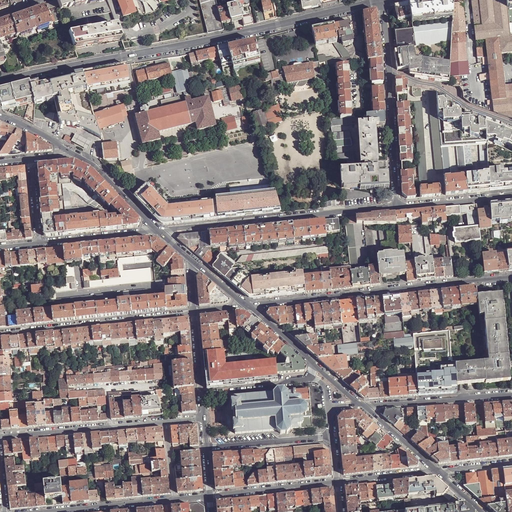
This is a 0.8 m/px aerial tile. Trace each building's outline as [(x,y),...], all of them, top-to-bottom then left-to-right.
[(50,9),(59,6),(57,0),(53,2),(48,3),(50,9)] [(59,6),(60,9),(60,8),(68,6),(69,7),(72,6),(73,6),(74,6),(79,4),(79,5),(84,4),(88,3),(88,4),(97,1),(97,2),(102,0),(58,0),(57,0),(59,6)] [(120,0),(123,6),(120,7),(121,10),(120,11),(122,16),(130,14),(129,12),(132,11),(130,7),(132,6),(130,0),(163,0),(164,0),(166,0),(167,1),(169,0),(120,0)] [(198,0),(207,34),(218,31),(221,31),(224,30),(222,24),(218,9),(215,0),(198,0)] [(260,0),(263,12),(263,13),(268,12),(272,11),(269,0),(260,0)] [(411,17),(411,21),(448,16),(452,15),(453,0),(452,0),(449,0),(443,1),(419,4),(409,6),(411,17)] [(450,64),(449,78),(462,76),(468,76),(467,65),(466,62),(467,62),(465,44),(466,43),(465,33),(466,33),(462,3),(462,0),(453,0),(452,15),(452,22),(451,43),(450,64)] [(472,0),(473,1),(479,1),(480,7),(473,8),(475,27),(474,28),(475,42),(510,38),(510,37),(508,24),(506,0),(472,0)] [(398,20),(411,17),(409,6),(409,3),(401,5),(395,7),(398,20)] [(238,20),(242,19),(242,18),(241,15),(240,8),(239,4),(218,9),(222,24),(226,23),(227,23),(229,23),(230,23),(230,21),(234,21),(238,20)] [(27,11),(10,17),(15,35),(16,37),(36,29),(50,24),(50,23),(53,22),(54,22),(52,15),(51,15),(47,16),(45,10),(44,5),(27,11)] [(292,15),(295,14),(295,11),(293,7),(287,8),(288,15),(292,15)] [(49,12),(51,15),(52,15),(54,22),(54,23),(62,20),(60,15),(58,15),(56,9),(49,12)] [(364,12),(368,47),(381,46),(378,17),(378,12),(375,10),(373,10),(366,12),(364,12)] [(262,22),(265,21),(263,13),(263,14),(261,14),(260,12),(256,13),(257,17),(255,17),(256,23),(262,22)] [(64,22),(67,28),(114,19),(111,13),(64,22)] [(249,25),(253,24),(251,16),(242,18),(242,19),(244,26),(249,25)] [(0,40),(15,35),(10,17),(7,18),(2,20),(0,20),(0,40)] [(334,24),(336,33),(337,34),(338,36),(339,35),(340,39),(342,38),(343,43),(354,41),(352,31),(351,21),(345,22),(334,24)] [(55,28),(53,22),(50,23),(50,24),(36,29),(37,34),(55,28)] [(448,23),(412,27),(413,30),(415,46),(451,43),(452,22),(448,23)] [(84,48),(91,47),(91,46),(92,45),(101,43),(102,44),(103,44),(114,43),(121,41),(115,24),(68,33),(74,50),(84,48)] [(313,28),(314,34),(315,36),(317,43),(333,41),(338,40),(337,34),(336,33),(334,24),(325,26),(313,28)] [(37,34),(36,29),(16,37),(16,39),(17,41),(37,34)] [(415,46),(413,30),(395,32),(397,47),(411,46),(411,49),(413,48),(416,48),(415,46)] [(337,34),(338,40),(333,41),(344,57),(338,58),(338,57),(334,57),(334,56),(326,56),(326,53),(319,54),(320,60),(320,62),(324,61),(327,61),(327,64),(335,63),(335,64),(338,64),(349,63),(355,62),(346,48),(343,43),(340,39),(338,36),(337,34)] [(0,44),(16,39),(16,37),(15,35),(0,40),(0,44)] [(511,37),(510,37),(510,38),(475,42),(477,59),(482,58),(487,58),(489,69),(489,75),(490,80),(492,102),(493,108),(490,108),(489,111),(493,112),(511,119),(511,37)] [(256,43),(256,41),(253,41),(243,44),(238,45),(229,47),(233,63),(234,66),(261,59),(256,43)] [(346,48),(355,62),(363,61),(365,61),(363,53),(357,51),(353,44),(346,48)] [(218,47),(220,56),(222,65),(233,63),(229,47),(228,45),(223,46),(218,47)] [(383,58),(381,46),(368,47),(369,60),(371,60),(383,58)] [(207,49),(210,59),(220,56),(218,47),(212,48),(207,49)] [(415,59),(413,48),(411,49),(394,51),(397,70),(405,69),(405,71),(407,70),(408,70),(410,70),(411,70),(412,70),(414,71),(415,72),(416,73),(417,74),(418,75),(418,76),(419,77),(419,78),(419,80),(443,83),(449,84),(449,78),(450,64),(415,59)] [(202,50),(196,52),(198,61),(199,61),(210,59),(207,49),(202,50)] [(192,53),(189,54),(191,62),(198,61),(196,52),(192,53)] [(139,83),(172,74),(171,71),(170,66),(168,57),(155,60),(157,66),(136,72),(139,83)] [(383,58),(371,60),(372,71),(373,83),(384,83),(383,69),(383,58)] [(234,66),(234,68),(262,61),(261,59),(234,66)] [(285,73),(288,83),(315,78),(322,76),(320,62),(320,60),(302,64),(294,66),(284,68),(285,73)] [(339,79),(350,78),(350,71),(350,69),(350,67),(349,67),(349,63),(338,64),(339,79)] [(111,67),(83,71),(84,75),(88,88),(89,92),(89,95),(131,89),(126,64),(111,67)] [(187,68),(171,71),(177,93),(193,90),(187,68)] [(265,74),(267,80),(271,79),(272,83),(271,83),(272,87),(276,87),(275,84),(282,82),(280,74),(278,70),(265,74)] [(408,70),(407,70),(408,74),(411,73),(411,75),(413,75),(413,79),(419,80),(419,78),(419,77),(418,76),(418,75),(417,74),(416,73),(415,72),(414,71),(412,70),(411,70),(410,70),(408,70)] [(315,78),(288,83),(285,73),(280,74),(282,82),(275,84),(276,87),(277,91),(281,90),(284,85),(288,88),(295,87),(297,84),(297,85),(300,86),(302,86),(305,85),(307,83),(309,84),(310,83),(315,82),(315,78)] [(49,78),(50,83),(51,83),(66,80),(66,79),(65,75),(49,78)] [(84,75),(76,76),(71,78),(70,78),(66,79),(66,80),(51,83),(55,99),(58,114),(61,123),(78,128),(87,130),(96,134),(102,139),(103,138),(101,133),(95,118),(94,119),(89,118),(89,116),(78,113),(78,114),(75,115),(70,93),(84,90),(84,89),(88,88),(84,75)] [(350,78),(339,79),(339,88),(340,98),(351,97),(351,90),(351,88),(351,86),(350,86),(350,78)] [(404,80),(395,80),(395,87),(396,95),(401,95),(401,93),(407,92),(407,82),(404,82),(404,80)] [(55,99),(51,83),(50,83),(46,84),(45,83),(40,85),(39,81),(31,84),(35,99),(36,102),(35,103),(55,99)] [(12,86),(16,104),(27,101),(35,99),(31,84),(30,82),(21,84),(12,86)] [(0,89),(0,100),(2,107),(9,106),(16,104),(12,86),(4,88),(0,89)] [(239,86),(222,90),(224,99),(225,103),(237,100),(244,98),(241,86),(239,86)] [(88,88),(84,89),(84,90),(70,93),(75,115),(78,114),(78,113),(89,116),(89,118),(94,119),(95,118),(93,113),(93,111),(87,109),(84,94),(89,92),(88,88)] [(384,88),(373,88),(373,89),(374,114),(386,113),(385,99),(384,88)] [(412,88),(412,93),(412,94),(413,96),(415,97),(417,98),(421,97),(420,89),(412,88)] [(214,101),(224,99),(222,90),(212,92),(212,93),(214,101)] [(436,92),(428,90),(435,171),(436,171),(436,175),(444,174),(441,148),(438,119),(437,106),(436,92)] [(87,109),(93,111),(93,109),(89,95),(89,92),(84,94),(87,109)] [(467,112),(436,92),(437,106),(438,119),(441,148),(448,147),(456,147),(463,146),(470,146),(480,145),(487,144),(487,138),(486,118),(476,115),(467,112)] [(162,101),(163,108),(164,109),(166,108),(170,125),(183,122),(179,105),(182,104),(182,103),(181,100),(180,96),(180,95),(179,95),(179,96),(162,101)] [(209,97),(192,101),(191,98),(191,97),(185,98),(186,102),(182,103),(182,104),(179,105),(183,122),(190,120),(191,124),(196,123),(198,130),(216,125),(209,97)] [(351,97),(340,98),(340,107),(341,117),(352,116),(352,108),(352,106),(352,104),(351,97)] [(158,107),(157,100),(155,100),(147,102),(148,106),(149,109),(158,107)] [(25,119),(34,124),(34,117),(35,109),(35,103),(36,102),(28,103),(28,105),(25,119)] [(421,102),(413,102),(414,105),(414,114),(419,183),(427,182),(421,102)] [(16,115),(25,119),(28,105),(28,103),(17,106),(16,115)] [(93,113),(95,118),(101,133),(110,130),(110,132),(116,130),(116,129),(129,125),(128,121),(132,120),(128,106),(127,103),(108,108),(102,110),(103,110),(93,113)] [(263,109),(268,124),(285,119),(281,104),(263,109)] [(397,116),(397,125),(409,124),(409,119),(408,119),(408,115),(407,110),(409,110),(408,105),(401,105),(397,106),(396,106),(397,116)] [(144,144),(161,140),(159,132),(165,131),(164,127),(170,125),(166,108),(164,109),(163,108),(149,112),(149,110),(149,109),(148,106),(143,107),(144,111),(145,111),(146,113),(136,115),(144,144)] [(61,123),(58,114),(46,111),(35,109),(34,117),(61,123)] [(263,109),(254,112),(258,127),(268,124),(263,109)] [(368,114),(368,122),(358,123),(359,129),(361,164),(365,163),(365,169),(363,170),(362,169),(355,169),(350,170),(343,170),(343,168),(339,169),(340,169),(341,169),(342,187),(360,186),(360,188),(389,186),(389,173),(378,173),(378,168),(377,161),(375,125),(380,125),(379,123),(386,123),(386,113),(374,114),(368,114)] [(330,118),(331,125),(358,123),(368,122),(368,114),(366,115),(352,116),(341,117),(330,118)] [(225,130),(237,126),(234,115),(222,118),(225,130)] [(243,130),(250,129),(250,117),(242,117),(243,130)] [(504,167),(489,168),(489,173),(490,191),(511,189),(511,127),(486,118),(487,138),(496,138),(495,140),(511,147),(511,169),(504,170),(504,167)] [(191,124),(190,120),(183,122),(170,125),(164,127),(165,131),(191,124)] [(409,124),(397,125),(398,135),(399,144),(411,143),(410,138),(409,138),(409,134),(408,129),(410,129),(409,124)] [(7,136),(11,137),(12,136),(13,136),(14,133),(17,129),(12,127),(8,125),(7,136)] [(22,131),(17,129),(14,133),(13,136),(17,140),(24,145),(26,143),(25,133),(22,131)] [(350,131),(333,132),(335,146),(352,145),(350,131)] [(51,151),(51,147),(43,143),(30,136),(25,133),(26,143),(27,153),(40,152),(51,151)] [(91,142),(75,133),(71,140),(87,149),(91,142)] [(0,155),(4,156),(7,155),(13,146),(17,140),(13,136),(12,136),(11,137),(6,143),(0,152),(0,155)] [(27,153),(26,143),(24,145),(17,140),(13,146),(19,153),(19,154),(20,154),(20,153),(21,153),(21,154),(27,153)] [(117,143),(103,144),(103,149),(104,159),(119,158),(117,143)] [(233,148),(235,157),(258,152),(257,145),(254,145),(254,143),(233,148)] [(399,151),(400,163),(401,163),(412,163),(412,157),(410,157),(410,153),(411,153),(411,143),(399,144),(399,151)] [(487,144),(480,145),(481,174),(483,174),(489,173),(489,168),(487,144)] [(13,146),(7,155),(19,154),(19,153),(13,146)] [(463,146),(456,147),(458,168),(465,167),(463,146)] [(470,146),(463,146),(465,167),(472,167),(470,146)] [(444,174),(444,176),(451,176),(448,147),(441,148),(444,174)] [(337,154),(338,161),(348,160),(354,159),(354,152),(337,154)] [(133,170),(131,160),(122,162),(124,172),(133,170)] [(58,163),(59,176),(61,176),(62,177),(71,177),(71,175),(73,174),(75,161),(65,162),(58,163)] [(75,161),(73,174),(75,175),(74,178),(82,182),(84,179),(86,180),(91,168),(83,164),(75,161)] [(59,176),(58,163),(49,163),(42,164),(38,169),(40,185),(50,184),(50,177),(59,176)] [(98,175),(91,168),(86,180),(86,181),(87,183),(86,185),(93,192),(94,191),(96,193),(106,184),(98,175)] [(412,173),(400,173),(401,187),(402,195),(407,199),(415,198),(414,191),(413,191),(413,188),(412,188),(411,178),(413,178),(412,173)] [(466,178),(467,193),(481,192),(490,191),(489,173),(483,174),(483,176),(478,177),(478,176),(472,176),(472,177),(466,178)] [(444,179),(446,196),(458,194),(467,193),(466,178),(466,177),(444,179)] [(153,178),(135,196),(141,202),(142,203),(156,218),(160,222),(167,224),(185,222),(208,220),(218,219),(216,197),(201,199),(201,195),(172,198),(153,178)] [(27,187),(26,179),(20,180),(19,180),(19,188),(27,187)] [(184,181),(185,192),(193,192),(192,180),(184,181)] [(175,183),(176,192),(183,191),(181,181),(175,183)] [(93,212),(92,208),(86,207),(86,206),(72,207),(70,190),(73,191),(79,194),(87,202),(90,204),(91,203),(97,207),(100,205),(92,197),(82,188),(72,183),(72,182),(63,183),(66,214),(93,212)] [(57,186),(50,187),(50,184),(40,185),(40,190),(41,190),(41,192),(41,193),(41,195),(41,196),(41,200),(58,199),(57,186)] [(106,184),(96,193),(107,205),(110,208),(112,206),(120,198),(119,197),(109,187),(106,184)] [(230,189),(231,196),(237,195),(270,192),(269,185),(237,189),(230,189)] [(19,188),(20,195),(28,195),(27,190),(27,187),(19,188)] [(430,197),(440,196),(439,188),(419,190),(420,198),(430,197)] [(231,196),(216,197),(218,219),(231,217),(239,216),(281,212),(275,191),(270,192),(237,195),(231,196)] [(20,195),(21,203),(28,202),(28,198),(28,195),(20,195)] [(323,202),(323,207),(344,205),(343,197),(323,202)] [(120,198),(112,206),(117,212),(117,211),(124,219),(123,220),(124,228),(138,227),(141,220),(130,208),(120,198)] [(42,209),(42,216),(52,215),(53,215),(54,214),(54,213),(60,212),(58,199),(41,200),(42,209)] [(491,227),(492,240),(504,240),(506,254),(509,271),(511,270),(511,201),(490,204),(490,209),(491,225),(491,227)] [(21,203),(22,210),(29,210),(29,206),(28,202),(21,203)] [(476,205),(445,208),(446,217),(463,215),(466,215),(468,228),(479,227),(477,211),(476,206),(476,205)] [(479,227),(491,225),(490,209),(488,209),(487,207),(483,207),(484,210),(477,211),(479,227)] [(433,209),(422,210),(422,219),(423,226),(428,225),(428,221),(433,221),(437,221),(437,220),(441,220),(442,224),(447,223),(446,217),(445,208),(433,209)] [(30,213),(29,210),(22,210),(21,210),(22,218),(30,217),(30,213)] [(396,217),(397,222),(407,221),(408,222),(409,222),(409,223),(411,223),(410,222),(411,222),(412,221),(422,219),(422,210),(406,212),(396,213),(396,217)] [(377,215),(356,217),(357,223),(364,223),(397,224),(397,222),(396,217),(396,213),(377,215)] [(57,235),(56,219),(53,219),(52,215),(42,216),(44,232),(49,236),(53,236),(57,235)] [(95,231),(102,231),(100,216),(100,215),(86,217),(87,232),(95,231)] [(124,228),(123,220),(123,219),(117,219),(117,217),(109,218),(108,215),(100,216),(102,231),(113,229),(124,228)] [(456,243),(480,240),(479,229),(479,227),(468,228),(466,215),(463,215),(465,228),(454,230),(456,243)] [(22,218),(23,225),(25,225),(31,224),(30,220),(30,217),(22,218)] [(66,217),(56,219),(57,235),(64,234),(68,234),(66,218),(66,217)] [(86,217),(66,218),(68,234),(77,233),(87,232),(86,217)] [(325,220),(326,232),(340,231),(338,219),(329,220),(325,220)] [(309,222),(311,238),(319,237),(322,236),(326,236),(326,232),(325,220),(313,222),(309,222)] [(293,224),(294,239),(303,238),(311,238),(309,222),(299,223),(293,224)] [(277,225),(278,242),(287,241),(295,241),(294,239),(293,224),(284,225),(277,225)] [(351,272),(358,271),(357,265),(358,265),(353,224),(347,224),(346,224),(348,242),(350,261),(351,267),(351,272)] [(357,265),(358,271),(365,270),(369,270),(369,267),(368,262),(364,226),(364,224),(353,224),(358,265),(357,265)] [(260,227),(262,244),(270,243),(278,242),(277,225),(267,226),(260,227)] [(372,229),(364,226),(368,262),(378,261),(377,257),(375,257),(372,229)] [(244,229),(246,245),(254,245),(262,244),(260,227),(250,228),(244,229)] [(400,244),(413,243),(412,235),(412,232),(412,228),(400,227),(400,233),(400,244)] [(235,230),(228,230),(229,245),(230,247),(246,245),(244,229),(235,230)] [(400,233),(380,229),(382,256),(384,256),(383,244),(400,244),(400,233)] [(210,232),(211,247),(229,245),(228,230),(218,231),(210,232)] [(199,257),(202,259),(209,251),(212,253),(211,252),(211,247),(210,232),(205,233),(202,233),(203,240),(199,240),(200,248),(196,254),(199,257)] [(187,246),(196,254),(200,248),(199,240),(203,240),(202,233),(185,235),(181,235),(178,238),(187,246)] [(433,254),(432,245),(430,235),(424,235),(426,255),(433,254)] [(432,245),(441,244),(440,241),(440,240),(440,236),(436,235),(430,235),(432,245)] [(134,240),(135,254),(140,253),(140,251),(146,251),(147,252),(153,252),(152,249),(151,238),(149,239),(137,240),(134,240)] [(156,238),(151,238),(152,249),(162,256),(169,247),(157,238),(156,238)] [(119,242),(116,242),(117,253),(117,255),(122,255),(122,253),(130,252),(130,254),(135,254),(134,240),(130,241),(119,242)] [(98,244),(100,255),(117,253),(116,242),(112,242),(101,244),(98,244)] [(81,246),(82,257),(91,256),(100,255),(98,244),(96,244),(84,245),(81,246)] [(400,254),(400,244),(383,244),(384,256),(400,254)] [(65,261),(82,259),(82,257),(81,246),(77,246),(66,247),(63,248),(65,261)] [(172,250),(169,247),(162,256),(157,261),(164,267),(171,258),(176,253),(172,250)] [(49,249),(46,249),(47,263),(47,265),(56,264),(55,248),(49,249)] [(56,264),(65,263),(65,261),(63,248),(57,248),(55,248),(56,264)] [(40,250),(37,250),(38,264),(47,263),(46,249),(40,250)] [(29,265),(38,264),(37,250),(31,251),(28,251),(29,265)] [(24,252),(20,252),(21,266),(29,265),(28,251),(24,252)] [(202,259),(213,268),(213,266),(212,261),(212,253),(209,251),(202,259)] [(15,253),(11,253),(12,265),(12,267),(21,266),(20,252),(15,253)] [(176,253),(171,258),(173,260),(174,265),(172,265),(172,271),(184,270),(184,268),(183,259),(178,255),(176,253)] [(482,255),(484,272),(498,270),(496,256),(496,253),(492,254),(486,255),(482,255)] [(225,278),(234,266),(231,263),(221,254),(217,259),(218,259),(219,261),(213,268),(220,274),(225,278)] [(388,270),(388,275),(407,273),(406,263),(405,254),(400,254),(384,256),(386,270),(388,270)] [(504,271),(509,271),(506,254),(496,256),(498,270),(499,272),(504,271)] [(152,281),(151,268),(124,271),(123,264),(154,261),(153,255),(119,258),(119,260),(118,260),(119,270),(120,275),(121,275),(121,276),(121,277),(120,278),(110,279),(107,279),(105,279),(88,281),(85,281),(85,288),(152,281)] [(234,266),(225,278),(235,286),(246,295),(247,296),(248,296),(249,297),(252,298),(253,298),(255,298),(294,294),(306,293),(304,276),(302,255),(301,256),(296,256),(291,257),(289,257),(286,257),(281,258),(276,258),(276,259),(271,259),(266,260),(261,260),(258,260),(256,261),(251,261),(247,262),(242,262),(237,263),(234,266)] [(388,275),(388,270),(386,270),(384,256),(382,256),(377,257),(378,261),(378,266),(379,276),(388,275)] [(433,258),(421,260),(415,260),(415,262),(417,281),(422,280),(432,279),(435,279),(433,261),(433,258)] [(442,261),(444,278),(449,277),(453,277),(451,260),(442,261)] [(442,278),(444,278),(442,261),(433,261),(435,279),(442,278)] [(415,262),(406,263),(407,273),(408,279),(408,282),(414,281),(417,281),(415,262)] [(76,289),(74,264),(65,265),(65,266),(67,284),(59,285),(50,286),(50,288),(52,305),(97,301),(118,298),(118,297),(126,296),(126,291),(57,298),(56,291),(76,289)] [(369,270),(371,286),(377,285),(380,285),(379,276),(378,266),(369,267),(369,270)] [(351,288),(353,288),(351,272),(351,267),(344,268),(342,268),(343,277),(344,277),(345,280),(343,280),(344,289),(351,288)] [(344,289),(343,280),(341,281),(340,277),(343,277),(342,268),(330,269),(330,273),(332,290),(340,289),(344,289)] [(92,269),(84,270),(84,276),(84,277),(87,277),(87,275),(93,275),(92,269)] [(101,272),(102,277),(110,276),(110,279),(120,278),(120,275),(119,270),(106,271),(101,272)] [(351,272),(353,288),(357,287),(366,287),(367,286),(371,286),(369,270),(365,270),(358,271),(351,272)] [(332,290),(330,273),(330,274),(324,274),(322,274),(323,291),(330,290),(332,290)] [(217,287),(201,274),(198,278),(199,291),(200,306),(211,305),(210,295),(217,287)] [(323,291),(322,274),(313,275),(315,292),(321,291),(323,291)] [(313,275),(304,276),(306,293),(312,292),(315,292),(313,275)] [(185,281),(185,278),(165,280),(166,288),(186,287),(185,281)] [(157,288),(166,289),(166,288),(165,280),(156,280),(157,288)] [(41,285),(32,286),(32,288),(33,293),(41,292),(41,289),(41,285)] [(186,290),(186,287),(166,288),(166,289),(166,292),(166,293),(166,295),(167,297),(171,297),(176,296),(186,295),(186,290)] [(222,291),(217,287),(210,295),(211,305),(228,303),(231,299),(222,291)] [(466,288),(459,289),(461,307),(478,305),(477,296),(476,290),(476,287),(466,288)] [(453,290),(450,290),(452,307),(452,308),(461,307),(459,289),(453,290)] [(441,291),(443,308),(452,307),(450,290),(445,291),(441,291)] [(432,309),(443,308),(441,291),(434,292),(430,292),(432,309)] [(423,293),(418,293),(420,310),(432,309),(430,292),(423,293)] [(409,294),(411,311),(420,310),(418,293),(413,294),(409,294)] [(403,295),(400,295),(402,313),(403,318),(412,317),(411,311),(409,294),(403,295)] [(503,294),(477,296),(478,305),(481,327),(464,329),(463,326),(454,327),(455,330),(449,330),(451,361),(455,361),(456,385),(486,382),(486,383),(511,381),(503,294)] [(165,310),(168,309),(167,297),(166,295),(148,297),(150,311),(154,311),(165,310)] [(186,295),(176,296),(177,302),(172,302),(171,297),(167,297),(168,309),(188,307),(187,300),(186,295)] [(383,297),(385,314),(398,313),(402,313),(400,295),(397,296),(388,297),(383,297)] [(148,297),(131,299),(133,313),(138,313),(147,312),(150,311),(148,297)] [(374,298),(376,315),(379,315),(385,314),(383,297),(378,298),(374,298)] [(368,321),(377,321),(376,318),(376,315),(374,298),(368,299),(365,299),(368,321)] [(133,313),(131,299),(127,300),(126,299),(121,300),(118,301),(118,302),(120,315),(127,314),(133,313)] [(359,300),(357,300),(358,310),(358,313),(359,322),(368,321),(365,299),(359,300)] [(346,301),(339,302),(340,312),(344,311),(344,314),(340,314),(342,324),(347,324),(359,322),(358,313),(354,313),(354,310),(358,310),(357,300),(346,301)] [(118,302),(97,304),(98,317),(108,316),(120,315),(118,302)] [(330,303),(333,326),(342,325),(342,324),(340,314),(340,312),(339,302),(334,303),(330,303)] [(324,327),(333,326),(330,303),(325,304),(322,304),(324,327)] [(97,304),(75,307),(77,319),(81,319),(94,317),(98,317),(97,304)] [(316,304),(313,305),(315,321),(315,328),(324,327),(322,304),(316,304)] [(304,306),(306,322),(315,321),(313,305),(308,305),(304,306)] [(300,306),(296,307),(297,321),(298,325),(306,324),(306,322),(304,306),(300,306)] [(75,307),(52,309),(54,322),(59,321),(72,320),(77,319),(75,307)] [(298,325),(297,321),(296,307),(289,307),(287,308),(288,323),(292,322),(293,326),(298,325)] [(51,322),(54,322),(52,309),(52,308),(43,309),(45,323),(51,322)] [(280,325),(289,324),(288,323),(287,308),(283,308),(278,309),(280,325)] [(43,309),(34,310),(36,324),(40,323),(45,323),(43,309)] [(280,325),(278,309),(270,309),(267,314),(274,321),(280,325)] [(32,324),(36,324),(34,310),(26,311),(27,325),(32,324)] [(26,311),(17,312),(17,315),(18,326),(23,325),(27,325),(26,311)] [(236,312),(237,326),(238,326),(241,326),(243,328),(252,318),(249,315),(247,313),(241,311),(236,312)] [(230,313),(227,313),(228,321),(228,324),(229,329),(237,328),(238,328),(238,326),(237,326),(236,312),(230,313)] [(201,316),(202,327),(218,325),(223,324),(223,321),(228,321),(227,313),(212,315),(201,316)] [(18,326),(17,315),(15,316),(9,316),(10,327),(18,326)] [(385,317),(386,324),(399,322),(398,315),(385,317)] [(182,318),(178,318),(179,331),(182,331),(190,330),(189,317),(182,318)] [(171,333),(179,332),(179,331),(178,318),(173,319),(170,319),(171,333)] [(252,318),(243,328),(246,330),(245,331),(248,334),(249,333),(252,336),(261,325),(256,321),(252,318)] [(170,333),(171,333),(170,319),(165,319),(162,320),(164,333),(170,333)] [(156,341),(164,340),(164,337),(164,333),(162,320),(157,320),(154,321),(155,338),(156,341)] [(147,339),(155,338),(154,321),(148,321),(145,322),(147,339)] [(139,322),(136,323),(138,337),(138,340),(147,339),(145,322),(139,322)] [(129,338),(138,337),(136,323),(131,323),(128,324),(129,338)] [(120,339),(129,338),(128,324),(124,324),(119,325),(120,339)] [(112,340),(120,339),(119,325),(113,325),(110,326),(112,340)] [(218,333),(218,325),(202,327),(202,332),(202,335),(218,333)] [(264,328),(261,325),(252,336),(252,340),(257,344),(259,342),(265,347),(263,349),(268,353),(269,351),(278,341),(276,339),(264,328)] [(344,344),(361,342),(361,340),(359,325),(347,326),(342,327),(342,328),(343,338),(344,344)] [(103,341),(112,340),(110,326),(105,326),(101,327),(103,341)] [(87,343),(94,342),(93,327),(88,328),(85,328),(87,343)] [(93,327),(94,342),(97,342),(103,341),(101,327),(96,327),(93,327)] [(84,343),(87,343),(85,328),(81,329),(78,329),(79,343),(84,343)] [(237,328),(229,329),(231,338),(238,337),(237,328)] [(290,335),(295,339),(296,338),(299,338),(298,328),(293,329),(290,335)] [(74,330),(70,330),(72,344),(79,343),(78,329),(74,330)] [(66,330),(63,331),(65,345),(72,344),(70,330),(66,330)] [(182,331),(182,339),(190,338),(190,332),(190,330),(182,331)] [(442,393),(457,393),(456,391),(456,385),(455,361),(451,361),(449,330),(434,331),(413,333),(414,336),(414,348),(415,356),(416,377),(417,395),(423,395),(442,393)] [(54,332),(56,348),(61,347),(62,351),(65,351),(65,345),(63,331),(58,331),(54,332)] [(405,337),(404,331),(385,333),(384,333),(385,340),(405,337)] [(49,332),(45,333),(47,347),(47,349),(56,348),(54,332),(49,332)] [(38,348),(47,347),(45,333),(40,333),(37,334),(38,348)] [(203,343),(219,342),(219,333),(218,333),(202,335),(203,341),(203,343)] [(30,348),(38,348),(37,334),(32,334),(28,335),(30,348)] [(21,349),(30,348),(28,335),(22,335),(19,336),(21,349)] [(12,350),(21,349),(19,336),(14,336),(10,337),(12,350)] [(250,347),(253,346),(252,340),(252,336),(244,337),(244,341),(249,340),(250,347)] [(301,344),(306,349),(318,347),(317,341),(316,336),(299,338),(296,338),(295,339),(301,344)] [(414,348),(414,336),(405,337),(385,340),(370,341),(366,342),(361,342),(344,344),(335,345),(334,346),(334,352),(338,352),(338,356),(345,356),(348,355),(355,354),(414,348)] [(4,337),(2,338),(3,351),(12,350),(10,337),(4,337)] [(182,339),(183,346),(191,345),(191,340),(190,338),(182,339)] [(222,350),(230,350),(230,343),(229,341),(221,342),(222,350)] [(269,351),(272,354),(274,351),(278,354),(280,352),(285,346),(281,343),(278,341),(269,351)] [(204,349),(204,352),(222,351),(222,350),(221,342),(219,342),(203,343),(204,349)] [(191,347),(191,345),(183,346),(180,346),(179,346),(180,354),(192,353),(191,347)] [(285,346),(280,352),(287,359),(287,361),(286,362),(285,364),(284,365),(277,365),(277,373),(304,371),(304,363),(293,354),(285,346)] [(318,358),(330,357),(330,353),(330,346),(326,346),(318,347),(306,349),(313,354),(318,358)] [(276,358),(267,359),(268,361),(232,364),(223,365),(222,351),(204,352),(207,388),(216,387),(261,383),(278,381),(277,373),(277,365),(276,364),(276,358)] [(287,359),(280,352),(278,354),(276,356),(276,358),(276,364),(279,364),(278,359),(284,359),(287,361),(287,359)] [(180,354),(180,361),(192,360),(192,354),(192,353),(180,354)] [(347,369),(345,359),(345,356),(338,356),(330,357),(318,358),(326,365),(332,371),(347,369)] [(0,367),(11,367),(10,358),(4,358),(0,358),(0,367)] [(193,365),(192,360),(180,361),(173,362),(174,375),(193,373),(193,365)] [(155,379),(163,379),(163,376),(163,373),(162,366),(162,363),(158,364),(153,364),(154,369),(155,379)] [(11,367),(0,367),(0,376),(11,376),(11,367)] [(138,380),(147,380),(145,369),(137,370),(138,380)] [(147,380),(155,379),(154,369),(152,369),(145,369),(147,380)] [(343,380),(352,372),(351,371),(350,369),(347,369),(332,371),(338,376),(343,380)] [(131,371),(128,371),(129,381),(138,380),(137,370),(135,370),(131,371)] [(129,381),(128,371),(124,371),(120,372),(121,381),(129,381)] [(108,373),(103,373),(104,382),(112,382),(111,372),(108,373)] [(121,381),(120,372),(111,372),(112,382),(121,381)] [(350,387),(359,379),(358,378),(352,372),(343,380),(347,384),(350,387)] [(371,386),(379,385),(379,382),(379,380),(379,372),(371,373),(370,373),(371,386)] [(103,373),(94,374),(95,383),(104,382),(103,373)] [(193,373),(174,375),(175,388),(176,388),(181,387),(195,386),(194,378),(193,373)] [(87,375),(85,375),(86,383),(95,383),(94,374),(93,374),(87,375)] [(77,384),(86,383),(85,375),(77,376),(77,384)] [(11,376),(0,376),(0,385),(12,385),(11,376)] [(77,384),(77,376),(71,376),(68,376),(68,378),(69,384),(77,384)] [(358,393),(366,386),(367,385),(366,383),(361,377),(359,379),(350,387),(355,391),(358,393)] [(417,395),(416,377),(407,378),(408,396),(413,395),(417,395)] [(68,378),(59,379),(61,394),(61,399),(62,399),(68,398),(70,398),(70,392),(69,389),(69,388),(69,384),(68,378)] [(408,396),(407,378),(398,379),(399,396),(404,396),(408,396)] [(398,379),(388,379),(388,382),(389,397),(395,396),(399,396),(398,379)] [(388,382),(379,382),(379,385),(379,388),(380,397),(385,397),(389,397),(388,382)] [(0,394),(13,393),(12,385),(0,385),(0,394)] [(181,387),(182,395),(195,393),(195,389),(195,386),(181,387)] [(368,389),(366,386),(358,393),(361,396),(364,398),(368,398),(368,389)] [(307,404),(306,402),(304,400),(300,399),(302,397),(302,395),(300,393),(299,392),(295,392),(295,390),(294,390),(288,391),(287,390),(287,391),(284,388),(284,387),(283,387),(282,388),(278,388),(277,387),(276,388),(277,389),(274,392),(273,392),(267,393),(266,393),(260,393),(259,393),(259,394),(253,394),(252,394),(253,394),(247,395),(247,394),(246,394),(246,395),(240,395),(239,395),(234,396),(234,395),(232,395),(232,397),(233,397),(233,399),(231,399),(232,401),(233,403),(233,405),(232,407),(232,409),(234,409),(234,410),(235,411),(236,417),(235,419),(235,420),(233,420),(233,422),(235,423),(235,426),(234,427),(234,430),(235,429),(235,431),(235,433),(237,433),(237,432),(242,432),(243,432),(249,431),(249,432),(250,432),(250,431),(256,431),(257,431),(256,431),(262,430),(262,431),(263,431),(263,430),(269,430),(270,430),(276,429),(277,429),(280,432),(280,433),(281,433),(286,432),(287,433),(287,432),(290,428),(291,428),(297,428),(298,428),(298,423),(300,423),(301,422),(302,421),(302,418),(301,415),(305,414),(307,411),(307,409),(307,404)] [(380,397),(379,388),(368,389),(368,398),(374,398),(380,397)] [(309,389),(295,390),(295,392),(299,392),(300,393),(302,395),(302,397),(300,399),(304,400),(306,402),(307,404),(307,409),(307,411),(305,414),(301,415),(302,418),(302,421),(301,422),(300,423),(298,423),(298,428),(312,426),(309,389)] [(160,415),(164,414),(161,406),(159,397),(157,390),(150,391),(151,397),(152,415),(160,415)] [(33,392),(34,401),(44,400),(43,391),(33,392)] [(0,402),(9,402),(13,402),(13,393),(0,394),(0,402)] [(182,395),(182,404),(196,402),(195,396),(195,393),(182,395)] [(89,405),(98,405),(97,396),(89,397),(89,405)] [(97,396),(98,405),(107,404),(106,396),(97,396)] [(139,417),(143,416),(142,407),(141,407),(140,405),(142,405),(141,397),(141,396),(133,397),(133,399),(133,401),(135,417),(139,417)] [(89,397),(80,398),(80,401),(81,406),(89,405),(89,397)] [(151,397),(141,397),(142,405),(142,407),(143,416),(149,416),(152,415),(151,397)] [(27,401),(18,402),(19,410),(20,412),(28,412),(28,405),(27,401)] [(133,401),(124,402),(126,418),(131,417),(135,417),(133,401)] [(0,403),(0,408),(1,410),(10,409),(9,402),(0,402),(0,403)] [(124,402),(115,403),(117,418),(122,418),(126,418),(124,402)] [(196,402),(182,404),(183,410),(183,413),(190,412),(197,411),(196,402)] [(505,403),(502,403),(504,418),(504,419),(511,418),(511,402),(505,403)] [(487,404),(484,404),(485,420),(486,422),(495,422),(495,418),(493,403),(487,404)] [(497,403),(493,403),(495,418),(504,418),(502,403),(497,403)] [(38,426),(37,417),(34,417),(34,414),(37,414),(36,404),(28,405),(28,412),(29,419),(30,426),(36,426),(38,426)] [(36,404),(37,414),(41,414),(41,416),(37,417),(38,426),(44,425),(47,425),(46,412),(45,407),(45,404),(36,404)] [(459,405),(454,406),(455,418),(466,417),(464,405),(459,405)] [(469,405),(464,405),(466,417),(467,424),(476,423),(474,405),(469,405)] [(439,407),(435,407),(436,418),(437,423),(446,422),(445,419),(444,406),(439,407)] [(448,406),(444,406),(445,419),(455,418),(454,406),(448,406)] [(421,408),(417,408),(418,416),(418,424),(419,426),(428,426),(428,424),(427,407),(421,408)] [(430,407),(427,407),(428,424),(432,423),(431,418),(436,418),(435,407),(430,407)] [(73,423),(72,409),(72,408),(63,409),(64,410),(64,412),(65,423),(70,423),(73,423)] [(79,422),(82,422),(81,410),(81,408),(72,409),(73,423),(79,422)] [(412,408),(407,409),(408,417),(418,416),(417,408),(412,408)] [(94,421),(99,420),(98,409),(90,410),(91,421),(94,421)] [(389,420),(395,425),(400,420),(403,420),(401,409),(382,410),(381,414),(389,420)] [(407,409),(401,409),(403,420),(400,420),(405,425),(400,430),(405,434),(408,437),(409,436),(408,427),(408,424),(408,417),(407,409)] [(12,423),(12,428),(17,428),(21,427),(20,420),(20,412),(19,410),(10,411),(11,417),(11,418),(11,420),(12,423)] [(90,410),(81,410),(82,422),(86,421),(91,421),(90,410)] [(52,425),(56,424),(55,413),(55,412),(46,412),(47,425),(52,425)] [(64,412),(55,413),(56,424),(62,424),(65,423),(64,412)] [(363,414),(360,412),(350,412),(343,412),(338,418),(338,422),(353,420),(357,420),(357,422),(360,424),(366,417),(363,414)] [(369,420),(366,417),(360,424),(358,426),(365,432),(373,423),(369,420)] [(29,419),(20,420),(21,427),(25,427),(30,426),(29,419)] [(9,428),(12,428),(12,423),(11,420),(7,421),(6,421),(2,421),(3,429),(9,428)] [(353,420),(338,422),(339,428),(339,431),(354,429),(353,424),(353,420)] [(400,420),(395,425),(399,429),(400,430),(405,425),(400,420)] [(376,426),(373,423),(365,432),(363,435),(369,440),(380,429),(376,426)] [(188,425),(178,426),(180,443),(179,443),(180,445),(189,444),(188,425)] [(190,425),(188,425),(189,444),(190,447),(199,446),(198,436),(197,425),(190,425)] [(173,427),(171,427),(172,444),(179,443),(180,443),(178,426),(173,427)] [(411,439),(411,440),(419,432),(419,426),(408,427),(409,436),(408,437),(411,439)] [(419,426),(419,432),(428,440),(429,439),(428,426),(419,426)] [(482,426),(477,426),(477,433),(477,437),(479,436),(487,436),(496,435),(496,432),(496,428),(486,429),(482,429),(482,426)] [(158,428),(154,428),(156,442),(160,442),(164,441),(165,441),(163,427),(158,428)] [(148,429),(145,429),(147,442),(147,443),(156,442),(154,428),(148,429)] [(139,430),(137,430),(138,441),(138,443),(147,442),(145,429),(139,430)] [(354,429),(339,431),(340,436),(340,439),(355,438),(354,429)] [(382,431),(380,429),(369,440),(376,446),(386,435),(382,431)] [(129,431),(127,431),(128,442),(138,441),(137,430),(129,431)] [(121,431),(118,432),(119,443),(119,445),(128,444),(128,442),(127,431),(121,431)] [(102,433),(100,433),(101,444),(110,444),(109,432),(102,433)] [(109,432),(110,444),(119,443),(118,432),(112,432),(109,432)] [(419,432),(411,440),(416,443),(419,446),(428,440),(419,432)] [(95,434),(91,434),(93,448),(93,450),(99,450),(102,449),(101,444),(100,433),(95,434)] [(86,434),(83,435),(84,449),(93,448),(91,434),(86,434)] [(69,436),(65,436),(66,447),(67,450),(75,449),(74,435),(69,436)] [(78,435),(74,435),(75,449),(81,449),(83,449),(84,449),(83,435),(78,435)] [(389,437),(386,435),(376,446),(384,451),(393,441),(389,437)] [(59,437),(56,437),(57,448),(66,447),(65,436),(59,437)] [(51,437),(47,438),(49,452),(58,451),(57,448),(56,437),(51,437)] [(359,439),(359,440),(360,442),(362,448),(367,443),(361,437),(359,439)] [(42,438),(39,439),(40,453),(49,452),(47,438),(42,438)] [(355,438),(340,439),(340,445),(341,448),(356,446),(355,442),(355,438)] [(33,439),(30,439),(30,442),(31,458),(41,457),(40,453),(39,439),(33,439)] [(428,440),(419,446),(423,449),(425,452),(437,445),(431,439),(429,439),(428,440)] [(15,441),(12,441),(13,454),(22,453),(21,443),(21,440),(15,441)] [(497,442),(499,457),(505,457),(509,456),(507,440),(497,441),(497,442)] [(5,442),(3,442),(4,455),(13,454),(12,441),(5,442)] [(25,442),(21,443),(22,453),(23,457),(23,460),(32,459),(31,458),(30,442),(25,442)] [(496,458),(499,457),(497,442),(488,443),(490,458),(496,458)] [(432,458),(439,464),(445,463),(450,463),(449,447),(449,443),(439,444),(440,454),(432,458)] [(487,459),(490,458),(488,443),(480,444),(480,447),(482,459),(487,459)] [(437,445),(425,452),(429,455),(432,458),(440,454),(439,444),(437,445)] [(294,460),(303,459),(302,454),(314,453),(328,452),(328,450),(323,445),(319,445),(302,447),(293,447),(294,456),(294,460)] [(466,461),(469,461),(468,448),(468,445),(459,446),(460,462),(466,461)] [(356,446),(341,448),(341,453),(342,457),(355,455),(357,455),(356,446)] [(456,462),(460,462),(459,446),(449,447),(450,463),(456,462)] [(287,448),(282,448),(283,457),(287,456),(291,456),(294,456),(293,447),(287,448)] [(480,447),(468,448),(469,461),(476,460),(482,459),(480,447)] [(282,448),(274,449),(275,458),(283,457),(282,448)] [(403,450),(401,448),(397,450),(398,454),(398,456),(398,458),(407,453),(403,450)] [(165,449),(156,450),(157,455),(157,458),(158,458),(158,462),(167,462),(165,449)] [(267,468),(267,469),(275,468),(284,467),(284,463),(283,457),(275,458),(274,449),(270,449),(264,450),(262,450),(262,460),(266,460),(267,468)] [(256,450),(253,451),(254,462),(262,460),(262,450),(256,450)] [(190,452),(180,453),(181,462),(200,460),(200,455),(199,451),(190,452)] [(246,451),(241,452),(242,464),(242,465),(254,464),(254,462),(253,451),(246,451)] [(236,452),(231,453),(232,465),(242,464),(241,452),(236,452)] [(328,452),(314,453),(315,462),(329,459),(329,454),(328,452)] [(212,454),(214,472),(222,471),(221,468),(224,468),(223,453),(218,454),(212,454)] [(226,453),(223,453),(224,468),(232,467),(232,465),(231,453),(226,453)] [(407,453),(398,458),(400,469),(406,468),(408,468),(407,453)] [(413,467),(417,467),(419,466),(419,465),(418,463),(415,460),(407,453),(408,468),(413,467)] [(355,455),(342,457),(343,465),(344,475),(356,474),(355,459),(355,455)] [(389,455),(381,456),(382,471),(389,470),(391,470),(390,457),(389,455)] [(381,456),(372,457),(373,472),(379,471),(382,471),(381,456)] [(398,456),(390,457),(391,470),(397,469),(400,469),(398,458),(398,456)] [(139,457),(129,458),(130,460),(130,462),(130,465),(140,464),(140,457),(139,457)] [(372,457),(363,458),(365,473),(371,472),(373,472),(372,457)] [(363,458),(355,459),(356,474),(362,473),(365,473),(363,458)] [(11,459),(5,460),(6,468),(6,473),(13,473),(24,471),(24,466),(18,467),(15,467),(15,464),(14,459),(11,459)] [(329,459),(315,462),(316,470),(330,468),(330,463),(329,459)] [(77,460),(68,461),(68,468),(77,467),(77,465),(77,460)] [(200,460),(181,462),(182,470),(201,469),(200,464),(200,460)] [(68,461),(59,462),(59,466),(59,469),(68,468),(68,461)] [(158,462),(151,463),(152,472),(158,471),(159,472),(161,471),(168,471),(167,462),(158,462)] [(312,464),(303,464),(303,465),(305,480),(311,479),(314,479),(313,470),(312,464)] [(303,465),(295,466),(296,481),(304,480),(305,480),(303,465)] [(112,466),(104,467),(105,478),(113,477),(113,469),(112,466)] [(131,467),(131,475),(136,474),(141,474),(141,473),(141,470),(140,466),(131,467)] [(295,466),(284,467),(286,482),(292,481),(296,481),(295,466)] [(77,467),(68,468),(69,475),(69,477),(83,475),(83,478),(84,478),(84,480),(87,480),(87,477),(87,475),(86,469),(83,469),(83,467),(77,467)] [(104,467),(95,468),(95,474),(96,476),(96,479),(105,478),(104,467)] [(282,482),(286,482),(284,467),(275,468),(277,483),(282,482)] [(275,468),(267,469),(267,471),(268,484),(274,483),(277,483),(275,468)] [(316,470),(313,470),(314,479),(331,477),(331,474),(330,468),(316,470)] [(511,468),(503,469),(505,490),(511,488),(511,468)] [(201,469),(182,470),(183,480),(185,480),(193,479),(202,478),(201,474),(201,469)] [(495,470),(492,471),(495,498),(498,497),(500,497),(506,496),(506,492),(505,490),(503,469),(495,470)] [(214,477),(215,480),(230,479),(229,474),(232,473),(233,473),(232,470),(222,471),(214,472),(214,477)] [(267,471),(258,472),(258,473),(259,485),(265,484),(268,484),(267,471)] [(483,472),(478,472),(479,473),(479,478),(480,483),(480,484),(464,486),(471,491),(473,493),(480,500),(495,498),(492,471),(483,472)] [(243,472),(233,473),(232,473),(233,479),(234,487),(239,487),(244,486),(244,478),(243,472)] [(26,486),(25,476),(13,477),(13,473),(6,473),(7,481),(8,487),(17,486),(24,486),(26,486)] [(255,485),(259,485),(258,473),(253,474),(244,478),(244,486),(248,486),(255,485)] [(480,483),(479,478),(476,479),(476,474),(466,475),(467,484),(480,483)] [(159,478),(151,479),(152,496),(159,495),(161,495),(159,479),(159,478)] [(162,478),(159,479),(161,495),(167,494),(170,494),(168,478),(162,478)] [(202,485),(202,478),(193,479),(194,491),(203,491),(202,485)] [(419,479),(409,480),(408,496),(436,493),(436,497),(443,496),(449,490),(440,482),(436,479),(433,478),(419,479)] [(151,479),(142,480),(143,496),(149,496),(152,496),(151,479)] [(193,479),(185,480),(186,492),(193,492),(194,491),(193,479)] [(230,479),(215,480),(215,485),(215,489),(234,487),(233,479),(230,479)] [(56,480),(56,482),(52,482),(49,482),(48,481),(44,481),(46,498),(50,498),(50,497),(58,496),(58,497),(62,497),(62,488),(61,480),(56,480)] [(142,480),(132,481),(132,483),(134,497),(139,497),(143,496),(142,480)] [(181,480),(176,481),(178,493),(183,493),(186,492),(185,480),(183,480),(181,480)] [(400,481),(393,482),(393,486),(394,498),(408,496),(409,480),(400,481)] [(87,482),(70,484),(70,487),(72,503),(81,502),(89,502),(89,494),(88,491),(87,482)] [(132,483),(123,484),(123,487),(124,498),(130,498),(134,497),(132,483)] [(114,484),(106,485),(107,500),(113,499),(116,499),(115,488),(114,484)] [(370,485),(366,485),(368,500),(377,499),(376,488),(375,484),(370,485)] [(362,486),(358,486),(359,497),(359,502),(368,502),(368,500),(366,485),(362,486)] [(17,486),(8,487),(8,493),(9,497),(18,496),(18,493),(17,486)] [(358,486),(345,487),(346,493),(346,498),(359,497),(358,486)] [(387,487),(384,487),(385,499),(394,498),(393,486),(387,487)] [(70,487),(62,488),(62,497),(63,504),(70,504),(72,503),(70,487)] [(123,487),(115,488),(116,499),(121,499),(124,498),(123,487)] [(380,487),(376,488),(377,499),(377,500),(385,499),(384,487),(380,487)] [(332,489),(320,490),(320,496),(323,496),(323,499),(333,498),(333,494),(332,489)] [(315,491),(311,491),(313,505),(316,505),(321,504),(320,496),(320,490),(315,491)] [(451,492),(449,490),(443,496),(449,501),(454,495),(451,492)] [(306,492),(302,492),(304,506),(304,507),(313,507),(313,505),(311,491),(306,492)] [(25,508),(28,508),(27,495),(26,492),(18,493),(18,496),(19,509),(25,508)] [(297,493),(294,493),(295,506),(304,506),(302,492),(297,493)] [(97,493),(89,494),(89,502),(94,501),(98,501),(97,493)] [(289,493),(286,494),(287,507),(295,506),(294,493),(289,493)] [(44,494),(36,495),(37,507),(42,506),(46,506),(44,494)] [(279,495),(276,495),(278,509),(277,511),(287,511),(287,510),(287,507),(286,494),(279,495)] [(36,495),(27,495),(28,508),(34,507),(37,507),(36,495)] [(270,496),(267,496),(269,509),(269,510),(278,509),(276,495),(270,496)] [(18,496),(9,497),(10,509),(16,509),(19,509),(18,496)] [(262,496),(259,497),(260,511),(263,511),(264,509),(269,509),(267,496),(262,496)] [(253,497),(249,498),(251,511),(253,511),(258,511),(260,511),(259,497),(253,497)] [(359,497),(346,498),(347,507),(347,511),(357,511),(358,511),(360,511),(360,507),(360,505),(359,502),(359,497)] [(485,504),(487,506),(501,504),(500,500),(498,500),(498,497),(495,498),(480,500),(485,504)] [(244,499),(240,499),(241,511),(250,511),(251,511),(249,498),(244,499)] [(333,498),(323,499),(324,508),(334,507),(334,502),(333,498)] [(235,499),(232,500),(232,509),(232,511),(241,511),(240,499),(235,499)] [(501,504),(487,506),(493,511),(508,511),(506,499),(500,499),(500,500),(501,504)] [(217,507),(217,510),(230,509),(232,509),(232,500),(223,501),(217,502),(217,507)] [(195,504),(189,504),(190,511),(204,511),(204,508),(200,503),(195,504)] [(474,511),(464,503),(458,504),(458,507),(455,508),(455,511),(474,511)]
